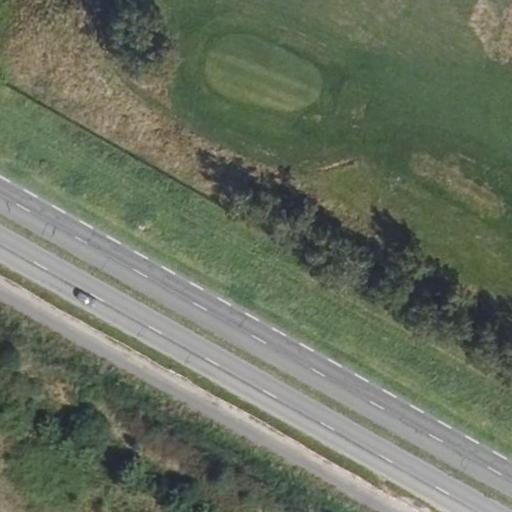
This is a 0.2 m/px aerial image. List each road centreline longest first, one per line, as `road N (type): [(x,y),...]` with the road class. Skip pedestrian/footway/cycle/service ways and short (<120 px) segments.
road 1 (primary): [(511,475),(0,190)]
road 2 (primary): [(0,251),(459,511)]
